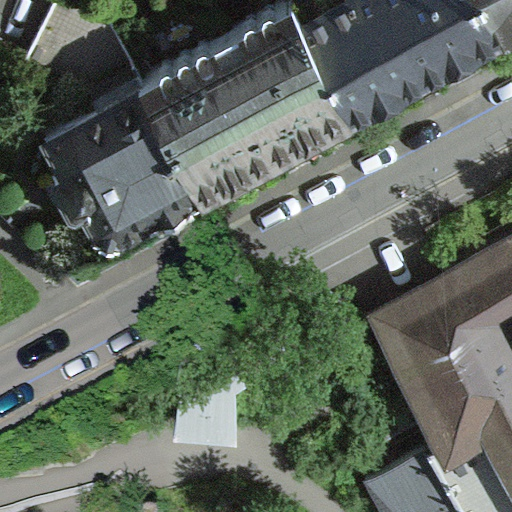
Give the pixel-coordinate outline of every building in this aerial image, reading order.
[(102,0),(50,0),(25,51),(88,82),(133,58),(102,0)] [(247,160),(351,104),(300,8),(295,0),(271,0),(140,70),(142,74),(202,184),(247,160)] [(314,0),(300,8),(351,104),(373,92),(426,63),(392,0),(314,0)] [(392,0),(426,63),(446,53),(502,23),(489,0),(392,0)] [(511,0),(489,0),(502,23),(511,17),(511,0)] [(200,186),(202,184),(142,74),(46,126),(64,159),(53,165),(72,200),(82,194),(96,219),(94,224),(118,231),(119,226),(142,214),(150,210),(152,212),(200,186)] [(511,511),(511,238),(383,308),(448,427),(366,472),(387,511),(511,511)] [(180,366),(172,416),(236,420),(234,376),(303,343),(299,333),(294,324),(180,366)] [(0,511),(26,511),(17,480),(0,481),(0,511)]
